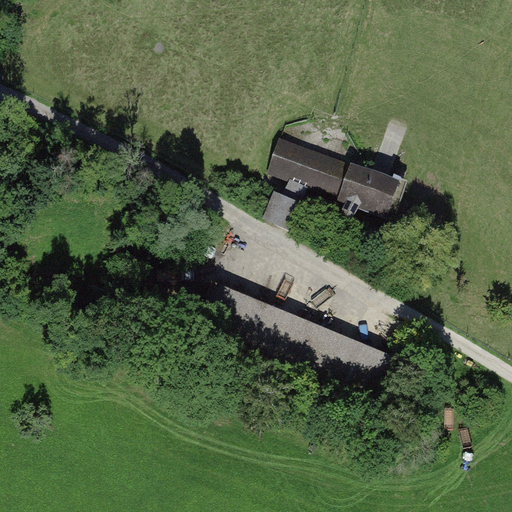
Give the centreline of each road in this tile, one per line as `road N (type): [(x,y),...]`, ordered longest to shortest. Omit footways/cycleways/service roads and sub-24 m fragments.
road 1 (track): [(154,165),(511,375)]
road 2 (residential): [(0,89),(154,165)]
